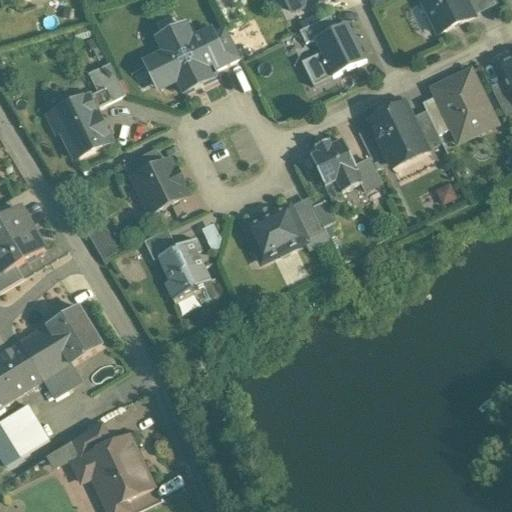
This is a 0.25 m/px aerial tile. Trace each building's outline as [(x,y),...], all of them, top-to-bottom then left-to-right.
[(284,0),(292,14),(308,6),(310,10),(328,2),(327,0),(284,0)] [(366,0),(371,9),(386,2),(385,0),(366,0)] [(426,0),(422,2),(439,37),(475,20),(474,19),(465,0),(426,0)] [(491,0),(465,0),(474,19),(496,9),(491,0)] [(331,20),(300,34),(307,48),(315,43),(337,32),(331,20)] [(337,32),(315,43),(322,57),(320,58),(303,66),(315,91),(368,65),(349,26),(337,32)] [(211,30),(190,41),(185,30),(161,41),(167,52),(163,54),(165,58),(149,66),(160,90),(176,82),(182,95),(214,79),(210,70),(214,69),(201,42),(214,36),(211,30)] [(242,62),(226,30),(214,36),(201,42),(214,69),(217,74),(242,62)] [(511,61),(497,69),(504,84),(511,100),(511,61)] [(99,96),(106,110),(126,99),(111,67),(90,77),(99,96)] [(471,76),(435,93),(438,100),(455,132),(466,127),(473,140),(497,128),(471,76)] [(511,100),(504,84),(491,90),(507,123),(511,120),(511,100)] [(89,100),(96,115),(106,110),(99,96),(89,100)] [(64,134),(78,163),(112,146),(96,115),(89,100),(49,119),(57,136),(64,134)] [(455,132),(438,100),(424,107),(427,115),(428,115),(440,139),(455,132)] [(406,107),(370,125),(391,168),(397,170),(428,155),(425,148),(426,147),(413,122),(406,107)] [(440,139),(428,115),(427,115),(413,122),(426,147),(425,148),(428,155),(444,147),(440,139)] [(343,145),(333,150),(331,145),(331,144),(329,145),(330,145),(328,146),(329,147),(319,151),(319,150),(318,151),(317,150),(316,151),(317,152),(319,156),(313,160),(313,159),(311,160),(312,161),(326,190),(327,191),(328,191),(328,190),(338,185),(343,197),(343,198),(345,198),(345,197),(362,189),(363,189),(363,187),(362,188),(357,176),(358,175),(358,176),(360,175),(359,174),(357,170),(345,145),(344,144),(343,144),(343,145)] [(157,153),(124,169),(132,184),(135,182),(134,182),(164,167),(157,153)] [(371,163),(357,170),(359,174),(360,175),(358,176),(358,175),(357,176),(362,188),(363,187),(363,189),(362,189),(366,198),(384,189),(371,163)] [(164,167),(134,182),(135,182),(152,217),(188,200),(183,189),(185,187),(179,174),(176,175),(170,164),(164,167)] [(310,202),(290,212),(302,236),(322,226),(310,202)] [(273,214),(257,222),(260,226),(247,232),(263,266),(307,245),(306,243),(302,236),(290,212),(290,211),(275,219),(273,214)] [(0,225),(0,253),(34,233),(22,212),(0,225)] [(322,226),(302,236),(306,243),(325,234),(322,226)] [(34,233),(0,253),(0,268),(5,277),(5,278),(18,271),(46,254),(34,233)] [(169,234),(145,245),(155,265),(159,262),(174,254),(175,255),(178,253),(178,252),(169,234)] [(197,243),(178,252),(178,253),(175,255),(174,254),(159,262),(170,285),(166,288),(174,305),(194,295),(193,294),(197,292),(197,293),(213,286),(199,257),(203,255),(197,243)] [(18,271),(5,278),(5,277),(0,279),(0,295),(1,297),(25,283),(18,271)] [(79,310),(21,345),(22,347),(25,352),(45,384),(45,385),(103,350),(103,349),(102,349),(79,311),(80,311),(79,310)] [(22,347),(0,359),(0,402),(4,409),(45,384),(25,352),(22,347)] [(29,409),(2,426),(22,459),(50,443),(29,409)] [(104,426),(74,445),(81,461),(82,462),(92,458),(114,447),(104,426)] [(114,447),(92,458),(82,462),(79,464),(76,473),(80,482),(89,485),(97,481),(99,485),(101,486),(110,504),(109,506),(111,511),(112,511),(128,505),(156,492),(131,439),(114,447)] [(74,445),(48,461),(54,474),(81,461),(74,445)]
